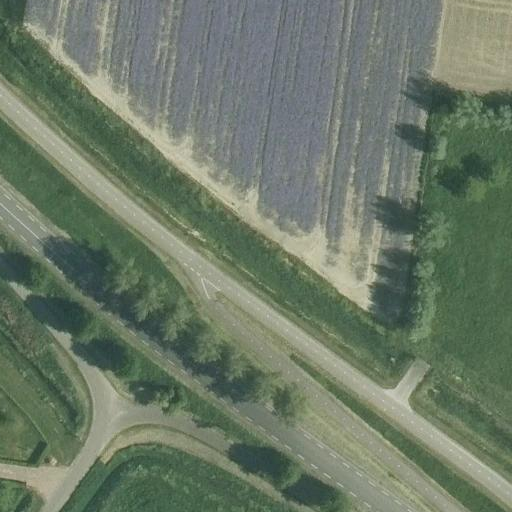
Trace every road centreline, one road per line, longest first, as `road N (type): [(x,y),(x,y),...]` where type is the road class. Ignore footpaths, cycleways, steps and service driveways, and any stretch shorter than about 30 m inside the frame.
road 1 (secondary): [(394,511),(160,344),(0,203)]
road 2 (unclassified): [(337,511),(183,421),(116,415)]
road 3 (unclassified): [(116,415),(0,267)]
road 4 (unclassified): [(45,511),(116,415)]
